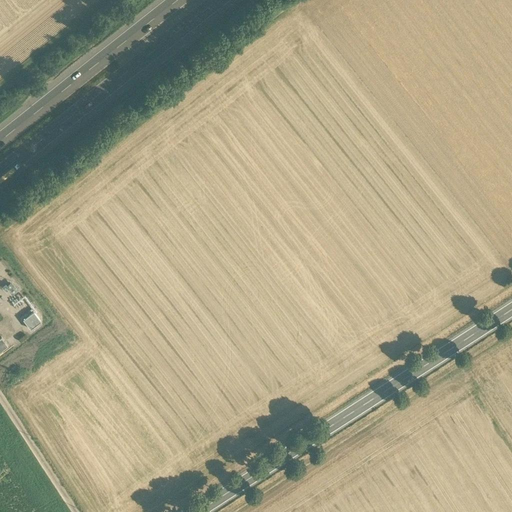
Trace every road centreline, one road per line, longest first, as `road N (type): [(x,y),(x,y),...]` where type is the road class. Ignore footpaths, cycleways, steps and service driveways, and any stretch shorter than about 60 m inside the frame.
road 1 (secondary): [(511,309),(198,511)]
road 2 (motorway): [(0,174),(220,0)]
road 3 (motorway): [(180,0),(0,142)]
road 4 (track): [(0,90),(112,0)]
road 5 (track): [(73,511),(0,399)]
